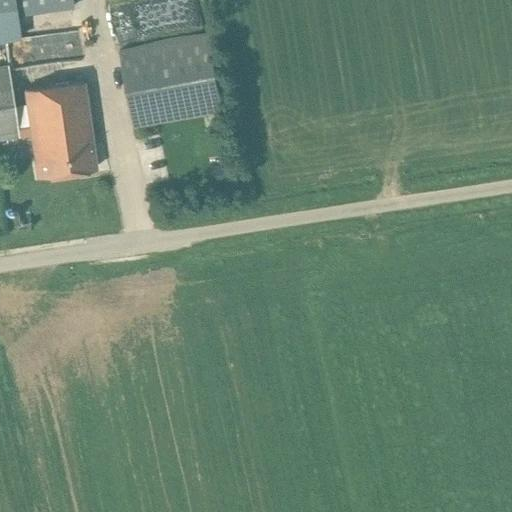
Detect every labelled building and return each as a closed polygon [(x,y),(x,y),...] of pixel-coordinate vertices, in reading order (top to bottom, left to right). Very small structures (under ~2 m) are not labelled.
[(75,6),(73,0),(0,0),(0,41),(20,39),(16,15),(75,6)] [(221,111),(209,36),(119,50),(131,124),(221,111)] [(0,138),(16,136),(5,65),(0,65),(0,138)] [(95,167),(82,79),(25,88),(38,176),(95,167)] [(147,182),(168,178),(162,146),(141,150),(147,182)] [(227,163),(207,165),(209,181),(228,180),(227,163)]
